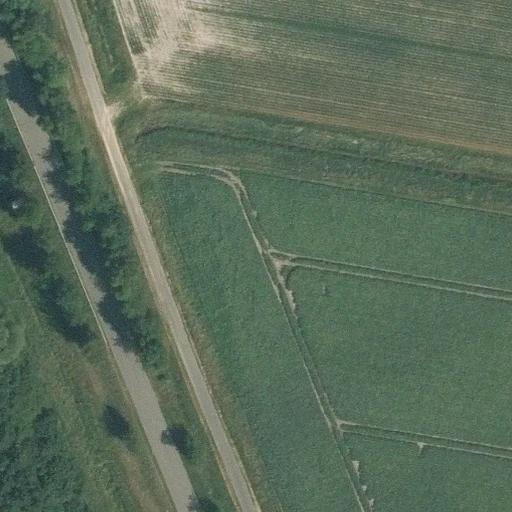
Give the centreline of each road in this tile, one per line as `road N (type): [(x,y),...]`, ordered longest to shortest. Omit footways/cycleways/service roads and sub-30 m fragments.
road 1 (unclassified): [(49,0),(233,511)]
road 2 (unclassified): [(0,22),(204,511)]
